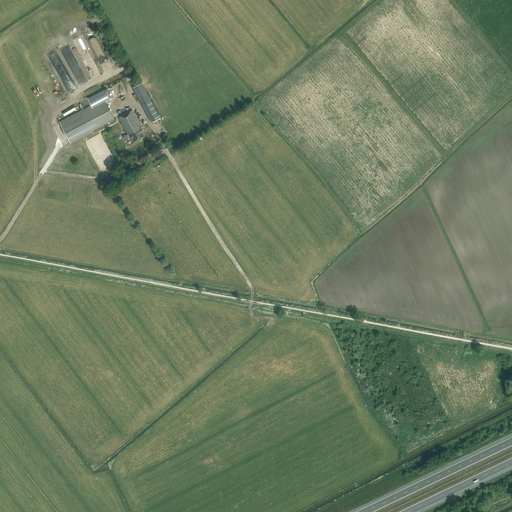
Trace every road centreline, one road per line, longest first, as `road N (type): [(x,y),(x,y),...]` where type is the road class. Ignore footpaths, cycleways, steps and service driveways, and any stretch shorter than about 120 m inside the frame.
road 1 (track): [(151,144),(166,152),(250,284),(255,318)]
road 2 (motorway): [(511,441),(365,511)]
road 3 (track): [(68,106),(56,118),(47,167),(0,238)]
